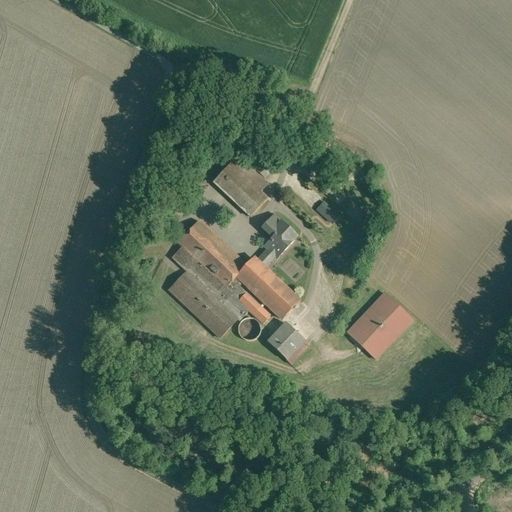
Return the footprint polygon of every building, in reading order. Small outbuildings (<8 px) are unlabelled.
[(270,151),(253,169),(265,180),(281,162),(270,151)] [(271,185),(265,180),(253,169),(239,156),(231,165),(262,194),(271,185)] [(262,194),(231,165),(214,183),(251,218),(268,199),(262,194)] [(372,204),(349,180),(335,193),(359,217),(372,204)] [(317,210),(331,224),(340,215),(325,201),(317,210)] [(298,238),(274,216),(262,228),(273,238),(265,247),(268,250),(257,262),(264,269),(275,257),(277,259),(298,238)] [(243,270),(196,226),(180,244),(192,256),(227,288),(237,277),(243,270)] [(237,277),(227,288),(192,256),(182,267),(188,272),(229,310),(238,301),(250,312),(263,325),(270,317),(245,293),(238,286),(242,282),(237,277)] [(257,262),(254,259),(243,270),(237,277),(242,282),(283,320),(300,302),(264,269),(257,262)] [(222,340),(250,312),(238,301),(229,310),(188,272),(171,291),(222,340)] [(386,295),(348,336),(377,362),(415,322),(386,295)] [(287,324),(268,343),(287,361),(305,341),(287,324)]
